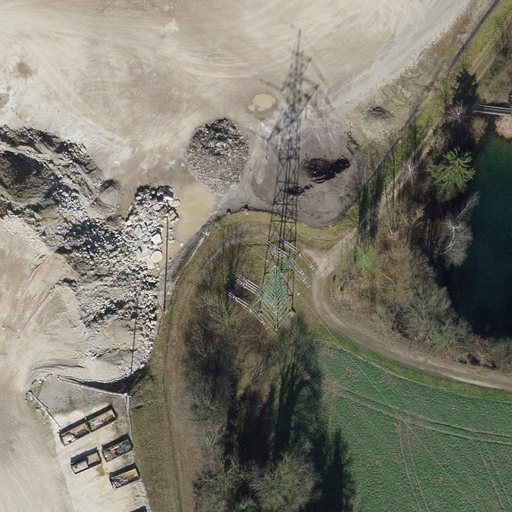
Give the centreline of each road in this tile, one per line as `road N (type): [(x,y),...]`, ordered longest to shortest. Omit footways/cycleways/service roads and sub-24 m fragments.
road 1 (track): [(511,18),(308,282),(238,263),(197,281),(171,315),(198,511)]
road 2 (track): [(511,380),(454,373),(371,343),(333,319),(308,282)]
